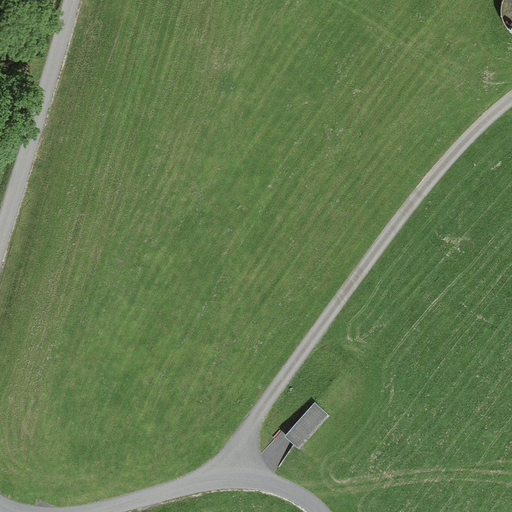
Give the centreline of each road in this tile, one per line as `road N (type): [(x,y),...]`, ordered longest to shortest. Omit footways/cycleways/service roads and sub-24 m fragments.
road 1 (residential): [(0,244),(72,0)]
road 2 (residential): [(318,511),(301,496),(242,476),(83,511)]
